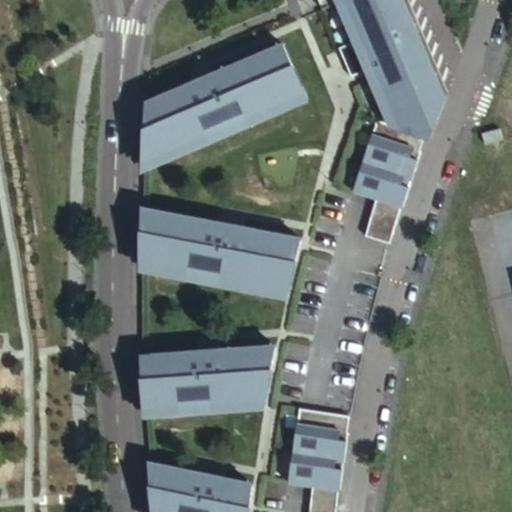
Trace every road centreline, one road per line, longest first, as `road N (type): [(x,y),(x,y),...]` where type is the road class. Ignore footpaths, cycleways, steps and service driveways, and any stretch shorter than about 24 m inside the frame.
road 1 (unclassified): [(502,0),(413,264),(362,511)]
road 2 (tertiary): [(132,0),(114,210),(125,511)]
